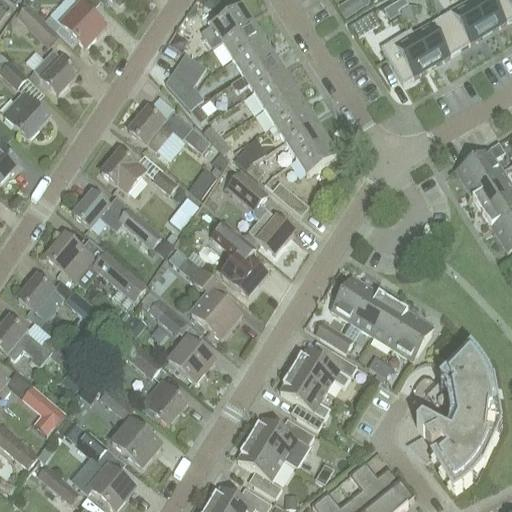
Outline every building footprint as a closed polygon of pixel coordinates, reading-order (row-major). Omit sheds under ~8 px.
[(127,0),(107,0),(114,7),(116,6),(119,9),(127,0)] [(214,3),(210,0),(205,2),(203,6),(204,11),(208,13),(213,12),(215,8),(214,3)] [(408,7),(404,0),(393,6),(398,13),(408,7)] [(511,11),(505,0),(475,0),(468,4),(487,35),(488,37),(496,32),(511,23),(511,11)] [(487,35),(468,4),(440,21),(460,54),(480,42),(488,37),(487,35)] [(60,28),(85,52),(106,30),(81,6),(60,28)] [(389,23),(400,17),(398,13),(393,6),(383,13),(389,23)] [(16,20),(47,52),(59,40),(27,8),(26,9),(24,7),(14,17),(17,19),(16,20)] [(222,49),(253,28),(242,11),(210,31),(222,49)] [(413,37),(412,38),(430,69),(432,71),(440,66),(460,54),(440,21),(413,37)] [(253,28),(222,49),(232,65),(264,44),(253,28)] [(430,69),(412,38),(413,37),(410,33),(380,51),(402,88),(423,76),(432,71),(430,69)] [(275,61),(264,44),(232,65),(243,82),(275,61)] [(58,98),(79,77),(64,62),(63,63),(53,54),(34,74),(43,82),(42,83),(58,98)] [(10,66),(0,56),(0,79),(15,94),(27,81),(10,65),(10,66)] [(179,67),(200,81),(206,73),(185,59),(179,67)] [(284,77),(275,61),(243,82),(253,97),(284,77)] [(200,81),(179,67),(173,76),(194,90),(200,81)] [(194,90),(173,76),(165,88),(186,102),(194,90)] [(284,77),(253,97),(264,114),(296,94),(284,77)] [(264,114),(274,130),(306,110),(296,94),(264,114)] [(29,143),(50,121),(34,106),(32,107),(24,100),(4,119),(29,143)] [(190,115),(199,127),(207,121),(197,109),(190,115)] [(274,130),(268,133),(273,142),(279,138),(285,147),(316,127),(306,110),(274,130)] [(148,112),(128,135),(144,149),(145,149),(154,156),(172,136),(163,128),(164,126),(148,112)] [(241,138),(221,115),(210,124),(230,147),(241,138)] [(316,127),(285,147),(295,163),(327,143),(316,127)] [(213,147),(221,142),(211,130),(203,136),(213,147)] [(210,148),(190,132),(181,142),(201,159),(210,148)] [(230,152),(221,142),(213,147),(220,156),(222,159),(230,152)] [(247,176),(252,168),(266,159),(255,142),(233,166),(247,176)] [(327,143),(295,163),(306,180),(338,160),(327,143)] [(468,196),(502,174),(495,163),(505,157),(498,147),(455,175),(468,196)] [(0,186),(20,165),(4,151),(4,152),(0,148),(0,186)] [(137,168),(120,154),(101,177),(118,191),(118,190),(127,198),(145,177),(136,169),(137,168)] [(228,166),(222,159),(220,156),(211,167),(220,175),(228,166)] [(264,177),(252,168),(247,176),(257,184),(264,177)] [(511,196),(511,189),(502,174),(468,196),(481,216),(511,196)] [(152,187),(169,200),(179,188),(162,175),(152,187)] [(249,237),(275,259),(294,236),(278,222),(277,224),(267,216),(260,209),(268,199),(240,175),(224,192),(252,216),(253,220),(259,226),(249,237)] [(319,185),(317,192),(322,197),(329,195),(330,188),(325,183),(319,185)] [(308,210),(279,187),(271,196),(300,220),(308,210)] [(92,196),(73,219),(90,233),(99,222),(108,229),(116,236),(121,229),(151,255),(162,242),(116,202),(109,210),(92,196)] [(511,224),(511,196),(481,216),(494,236),(511,224)] [(238,246),(249,234),(214,200),(203,212),(238,246)] [(187,202),(178,214),(190,223),(199,211),(187,202)] [(511,254),(511,224),(494,236),(507,257),(511,254)] [(46,261),(71,282),(82,269),(86,273),(94,265),(80,253),(82,252),(65,238),(46,261)] [(174,251),(164,243),(157,251),(166,260),(174,251)] [(177,254),(169,264),(178,272),(186,262),(177,254)] [(147,292),(105,256),(91,271),(118,294),(115,297),(121,302),(123,299),(126,301),(124,304),(129,309),(131,307),(133,308),(147,292)] [(268,279),(251,265),(250,267),(240,259),(222,279),(248,302),(268,279)] [(192,320),(222,345),(241,322),(224,308),(223,310),(219,306),(227,297),(199,274),(189,286),(207,301),(192,320)] [(38,280),(18,303),(45,326),(65,304),(38,280)] [(352,328),(373,293),(352,280),(331,315),(352,328)] [(393,306),(373,293),(352,328),(372,340),(393,306)] [(73,296),(66,304),(64,306),(87,327),(96,316),(97,316),(74,295),(73,296)] [(185,327),(158,303),(147,316),(175,339),(185,327)] [(413,319),(393,306),(372,340),(392,353),(413,319)] [(413,319),(392,353),(413,366),(434,332),(413,319)] [(0,352),(10,361),(19,351),(33,363),(31,365),(39,373),(50,360),(59,368),(70,354),(50,339),(41,350),(26,337),(26,336),(10,322),(1,333),(0,331),(0,352)] [(336,352),(343,342),(321,328),(315,339),(336,352)] [(118,336),(111,329),(102,339),(95,347),(103,354),(111,344),(118,336)] [(120,357),(151,383),(162,370),(131,343),(130,344),(121,337),(114,345),(123,353),(120,357)] [(351,347),(343,342),(336,352),(345,357),(351,347)] [(169,365),(195,388),(215,364),(198,351),(196,352),(186,344),(169,365)] [(452,370),(451,371),(425,397),(428,399),(431,403),(433,408),(434,412),(434,417),(434,422),(433,427),(432,428),(422,423),(416,429),(425,445),(414,451),(427,463),(431,460),(453,497),(465,489),(475,479),(478,482),(503,429),(492,371),(488,373),(480,362),(471,351),(452,370)] [(99,362),(90,354),(82,363),(91,371),(99,362)] [(301,360),(292,375),(327,396),(334,385),(344,392),(357,371),(336,358),(329,369),(306,354),(302,361),(301,360)] [(377,377),(384,367),(375,361),(368,372),(377,377)] [(392,372),(384,367),(377,377),(386,383),(392,372)] [(327,396),(292,375),(283,389),(284,390),(280,396),(303,411),(296,421),(318,435),(330,414),(320,407),(327,396)] [(81,385),(69,376),(62,386),(74,395),(81,385)] [(0,379),(0,399),(4,403),(9,396),(4,391),(8,386),(0,379)] [(93,381),(84,391),(96,401),(105,391),(93,381)] [(142,407),(168,430),(188,407),(170,393),(169,394),(159,386),(142,407)] [(66,418),(32,390),(21,403),(40,420),(33,429),(46,440),(54,431),(55,432),(66,418)] [(100,404),(125,425),(135,413),(111,392),(100,404)] [(249,443),(284,465),(297,472),(309,452),(307,451),(314,440),(293,427),(286,437),(263,423),(259,429),(258,429),(249,443)] [(161,450),(144,436),(143,437),(129,426),(111,448),(142,473),(161,450)] [(0,449),(27,473),(37,461),(0,429),(0,449)] [(108,454),(88,437),(76,452),(95,469),(108,454)] [(284,465),(249,443),(240,458),(241,459),(237,465),(260,479),(254,490),(275,503),(282,492),(272,486),(284,465)] [(51,457),(44,452),(38,462),(43,469),(51,457)] [(365,467),(357,473),(388,511),(405,511),(408,510),(407,509),(414,504),(389,473),(377,482),(365,467)] [(315,482),(324,487),(332,473),(323,468),(315,482)] [(36,480),(70,509),(79,498),(46,469),(36,480)] [(107,472),(90,493),(99,501),(111,511),(117,511),(134,493),(117,479),(116,480),(107,472)] [(388,511),(357,473),(349,480),(361,495),(351,503),(357,511),(388,511)] [(206,511),(269,511),(272,509),(250,496),(244,506),(221,492),(217,498),(216,498),(206,511)] [(328,497),(320,503),(326,511),(357,511),(351,503),(340,511),(328,497)] [(285,503),(284,511),(287,511),(295,511),(295,503),(285,503)] [(326,511),(320,503),(312,510),(313,511),(326,511)]
